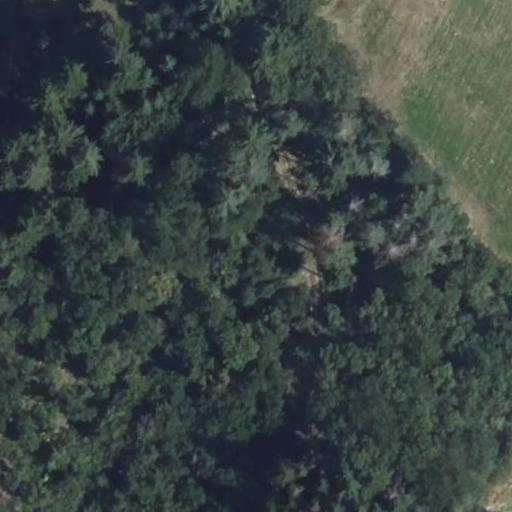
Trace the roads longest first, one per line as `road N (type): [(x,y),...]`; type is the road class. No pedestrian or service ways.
road 1 (track): [(83,511),(191,309),(250,285),(312,287),(295,195),(259,118),(242,14),(247,0)]
road 2 (track): [(0,223),(96,108),(242,14)]
road 3 (track): [(234,511),(273,418),(322,364),(312,287)]
road 4 (track): [(322,364),(342,511)]
